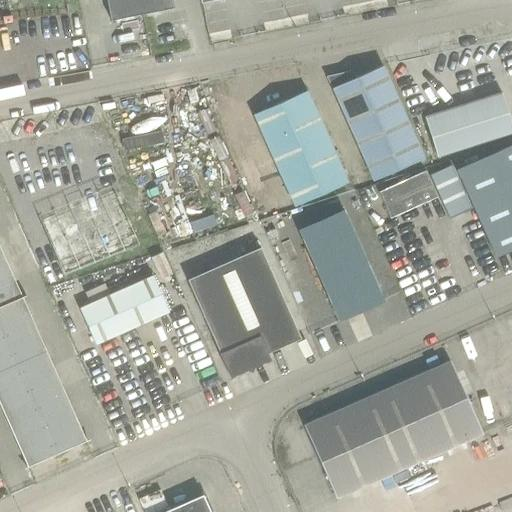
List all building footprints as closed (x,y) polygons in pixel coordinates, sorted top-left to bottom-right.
[(142,14),(138,0),(110,0),(106,1),(110,21),(142,14)] [(171,0),(138,0),(142,14),(173,8),(171,0)] [(382,65),(355,77),(352,71),(326,76),(338,103),(373,180),(423,158),(382,65)] [(306,91),(253,115),(294,206),(347,183),(306,91)] [(424,117),(436,157),(511,132),(511,126),(501,93),(424,117)] [(511,142),(455,168),(471,204),(494,256),(511,248),(511,142)] [(451,159),(429,169),(448,214),(471,204),(455,168),(451,159)] [(437,197),(425,171),(378,192),(390,218),(437,197)] [(111,185),(74,201),(100,260),(137,243),(111,185)] [(100,260),(74,201),(37,218),(63,276),(100,260)] [(343,212),(298,232),(339,323),(385,302),(385,301),(383,302),(343,212)] [(246,370),(251,372),(253,367),(270,359),(267,353),(300,338),(260,247),(187,279),(219,353),(230,377),(246,370)] [(162,253),(150,258),(160,280),(172,274),(162,253)] [(0,285),(14,279),(6,261),(0,263),(0,285)] [(152,275),(79,308),(95,344),(169,312),(152,275)] [(14,279),(0,285),(0,306),(25,295),(22,297),(14,279)] [(85,293),(90,303),(109,295),(104,284),(85,293)] [(0,327),(0,328),(30,315),(22,297),(25,296),(25,295),(0,306),(0,327)] [(8,346),(38,333),(30,315),(0,328),(8,346)] [(0,349),(8,346),(0,328),(0,349)] [(8,346),(16,364),(46,351),(38,333),(8,346)] [(0,371),(16,364),(8,346),(0,349),(0,371)] [(46,351),(16,364),(24,382),(54,369),(46,351)] [(335,498),(482,433),(449,360),(303,425),(335,498)] [(0,393),(24,382),(16,364),(0,371),(0,393)] [(24,382),(32,400),(62,387),(54,369),(24,382)] [(32,400),(24,382),(0,393),(0,406),(3,413),(32,400)] [(40,418),(70,405),(62,387),(32,400),(40,418)] [(40,418),(32,400),(3,413),(11,431),(40,418)] [(48,436),(78,423),(70,405),(40,418),(48,436)] [(48,436),(40,418),(11,431),(19,449),(48,436)] [(78,423),(48,436),(56,454),(86,441),(85,441),(78,423)] [(19,449),(27,467),(26,467),(27,468),(56,454),(48,436),(19,449)] [(162,511),(209,511),(202,495),(162,511)]
